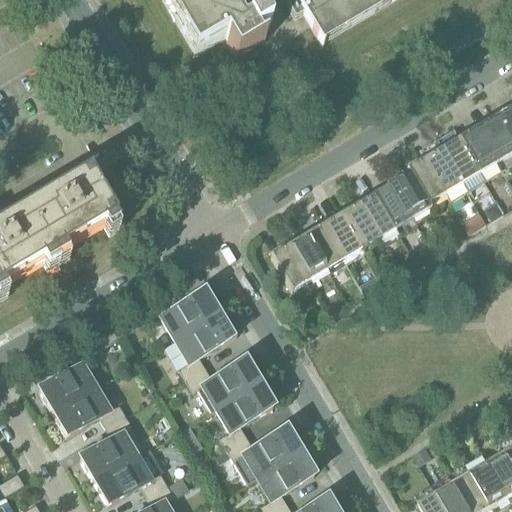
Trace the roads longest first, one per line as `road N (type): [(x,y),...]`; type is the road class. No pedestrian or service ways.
road 1 (residential): [(209,237),(511,54)]
road 2 (residential): [(374,511),(209,237)]
road 3 (unclassified): [(209,237),(74,0)]
road 4 (unclassified): [(0,362),(209,237)]
road 5 (unclassified): [(0,150),(59,116),(81,157),(0,208)]
road 6 (residential): [(0,396),(69,511)]
